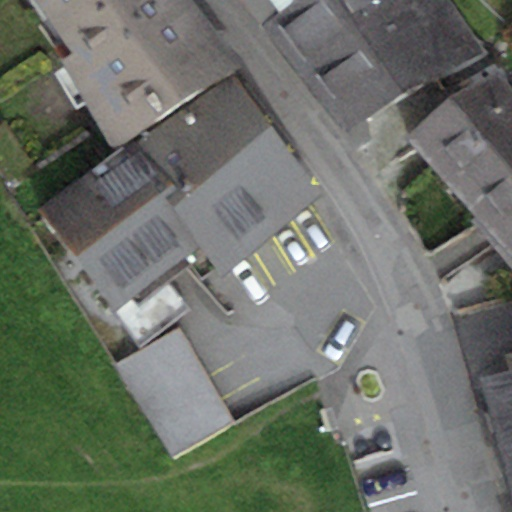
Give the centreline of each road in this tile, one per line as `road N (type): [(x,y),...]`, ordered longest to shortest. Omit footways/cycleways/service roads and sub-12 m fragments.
road 1 (residential): [(424,347),(367,225),(203,0)]
road 2 (residential): [(473,511),(424,347)]
